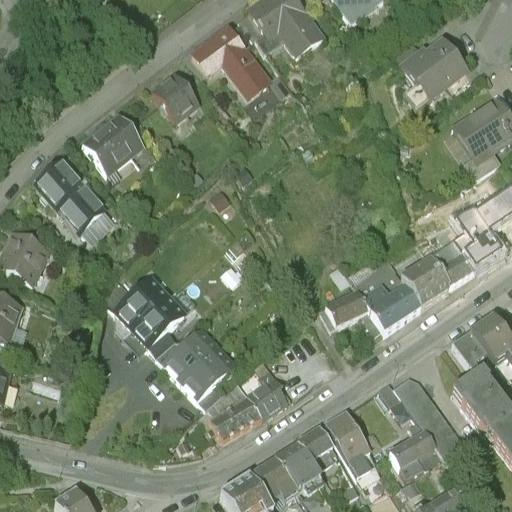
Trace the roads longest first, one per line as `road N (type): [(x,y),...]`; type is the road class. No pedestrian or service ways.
road 1 (residential): [(182,509),(511,283)]
road 2 (residential): [(0,204),(78,126),(237,0)]
road 3 (residential): [(0,473),(182,509)]
